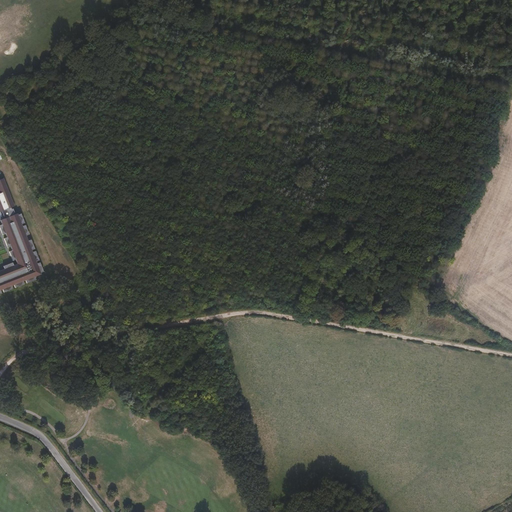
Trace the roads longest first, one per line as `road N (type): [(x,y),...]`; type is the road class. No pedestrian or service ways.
road 1 (track): [(0,374),(14,355),(53,342),(243,310),(511,354)]
road 2 (unclassified): [(98,511),(41,438),(0,417)]
